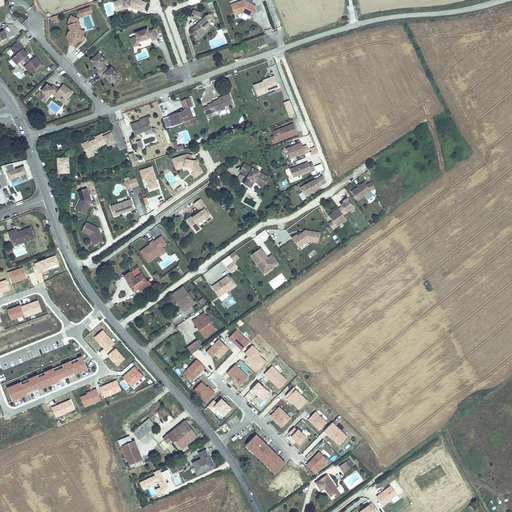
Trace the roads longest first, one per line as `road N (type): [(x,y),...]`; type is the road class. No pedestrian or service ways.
road 1 (residential): [(103,112),(352,25),(505,0)]
road 2 (track): [(511,374),(333,511)]
road 3 (tertiary): [(219,443),(102,308)]
road 4 (residential): [(0,394),(14,412),(100,374),(101,363),(73,331)]
road 5 (tertiary): [(102,308),(66,251),(47,198)]
